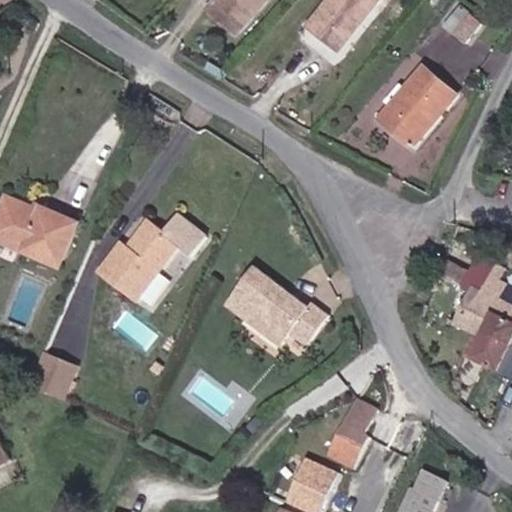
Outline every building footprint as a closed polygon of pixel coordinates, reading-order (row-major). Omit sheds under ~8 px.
[(209,0),(208,1),(212,4),(237,28),(262,0),(209,0)] [(329,0),(315,17),(321,22),(344,41),(377,0),(329,0)] [(464,41),(475,51),(495,32),(482,21),(464,41)] [(389,121),(420,149),(464,100),(435,73),(417,94),(408,86),(391,103),(399,111),(389,121)] [(0,224),(0,230),(69,255),(84,213),(49,200),(46,204),(12,191),(0,224)] [(113,261),(151,287),(190,230),(156,208),(139,232),(134,229),(113,261)] [(161,313),(196,260),(179,248),(143,301),(161,313)] [(511,248),(510,248),(491,281),(485,292),(511,309),(511,248)] [(444,266),(462,277),(470,268),(452,256),(444,266)] [(462,277),(444,266),(428,303),(458,317),(472,284),(462,277)] [(485,292),(491,281),(470,268),(462,277),(472,284),(485,292)] [(314,300),(311,306),(249,275),(229,316),(293,347),(300,331),(315,338),(330,308),(314,300)] [(511,309),(485,292),(472,284),(458,317),(471,322),(479,326),(511,340),(511,309)] [(459,348),(468,352),(479,326),(471,322),(459,348)] [(511,361),(507,359),(511,350),(511,340),(479,326),(468,352),(511,371),(511,361)] [(44,378),(74,389),(88,356),(59,345),(44,378)] [(331,461),(357,473),(372,444),(367,442),(380,413),(358,404),(331,461)] [(0,466),(23,454),(3,417),(0,418),(0,466)] [(328,511),(343,480),(310,465),(290,509),(296,511),(328,511)] [(425,470),(417,489),(407,511),(433,511),(447,479),(425,470)] [(402,511),(407,511),(417,489),(413,488),(402,511)] [(157,511),(159,508),(133,496),(125,511),(157,511)]
